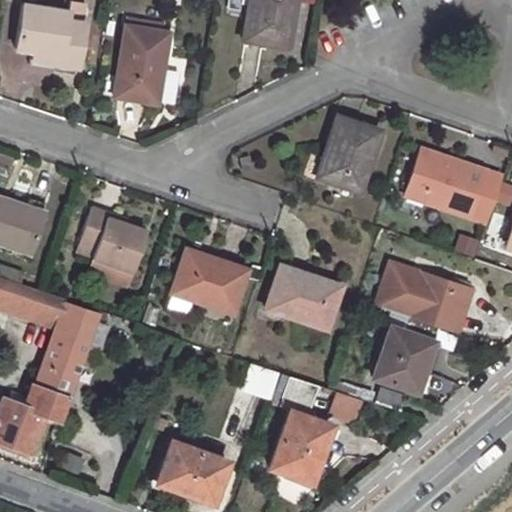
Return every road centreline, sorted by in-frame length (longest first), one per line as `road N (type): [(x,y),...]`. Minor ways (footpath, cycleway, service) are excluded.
road 1 (residential): [(355,64),(158,166)]
road 2 (residential): [(158,166),(0,112)]
road 3 (residential): [(504,116),(355,64)]
road 4 (secondary): [(396,511),(511,412)]
road 5 (residential): [(489,0),(355,64)]
road 6 (residential): [(158,166),(269,212)]
